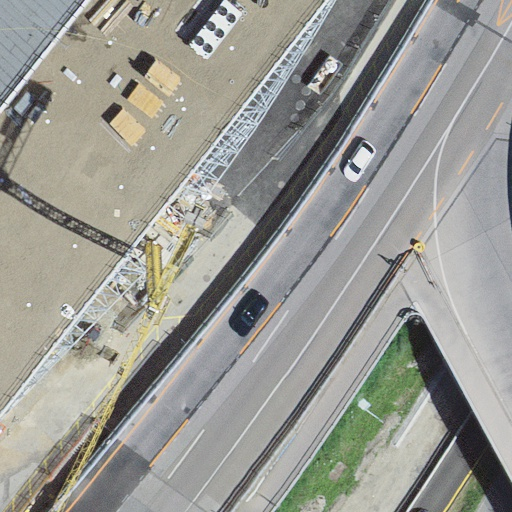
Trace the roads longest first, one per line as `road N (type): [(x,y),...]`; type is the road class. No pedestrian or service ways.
road 1 (primary): [(496,0),(139,511)]
road 2 (residential): [(0,473),(137,314),(198,262),(397,0)]
road 3 (primary): [(511,13),(473,145),(465,210),(476,273),(511,347)]
road 4 (motorway): [(394,511),(511,327)]
